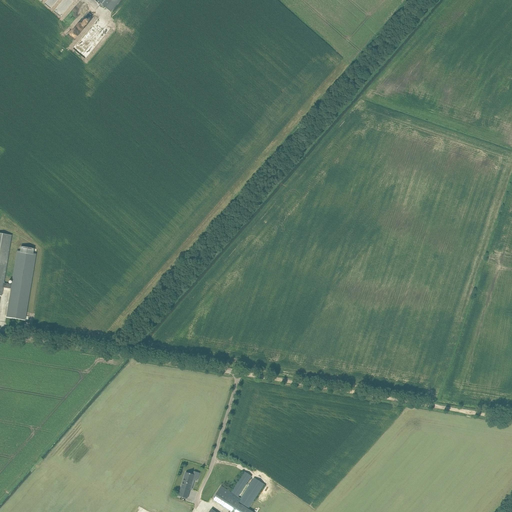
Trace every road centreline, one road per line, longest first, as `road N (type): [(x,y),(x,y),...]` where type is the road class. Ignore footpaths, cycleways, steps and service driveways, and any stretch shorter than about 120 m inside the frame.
road 1 (track): [(511,419),(238,373)]
road 2 (unclassified): [(238,373),(0,333)]
